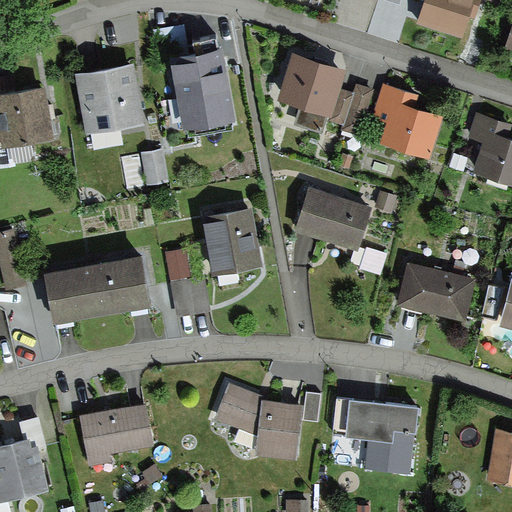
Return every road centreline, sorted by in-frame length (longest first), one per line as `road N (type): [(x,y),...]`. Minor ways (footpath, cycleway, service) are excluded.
road 1 (residential): [(511,393),(443,370),(303,347),(148,354),(0,384)]
road 2 (residential): [(511,92),(225,4)]
road 3 (residential): [(0,41),(143,0)]
